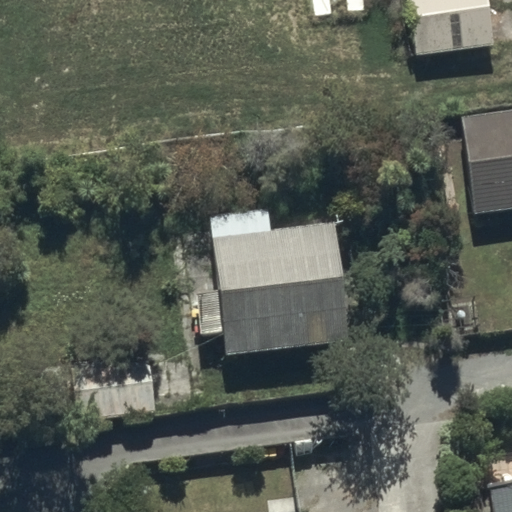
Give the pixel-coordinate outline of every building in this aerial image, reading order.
[(481,0),(403,0),(409,67),(488,60),(481,0)] [(511,127),(460,134),(471,228),(511,223),(511,127)] [(328,215),(205,225),(212,307),(191,308),(195,353),(217,351),(219,371),(340,361),(328,215)] [(147,373),(69,382),(74,434),(152,426),(147,373)] [(511,511),(511,498),(486,501),(487,511),(511,511)]
